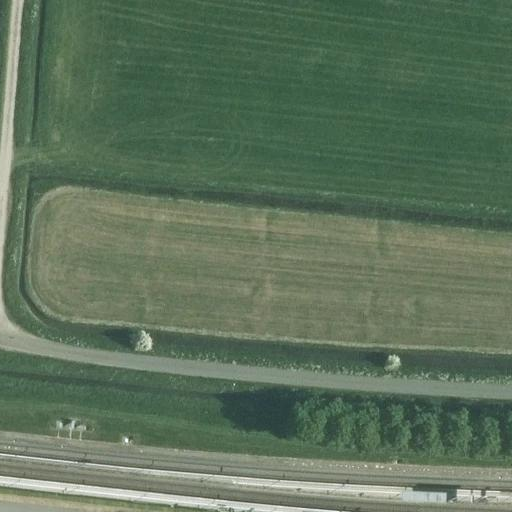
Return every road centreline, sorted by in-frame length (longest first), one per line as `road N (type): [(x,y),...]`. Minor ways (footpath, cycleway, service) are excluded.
road 1 (unclassified): [(0,339),(185,368),(511,390)]
road 2 (track): [(0,212),(16,0)]
